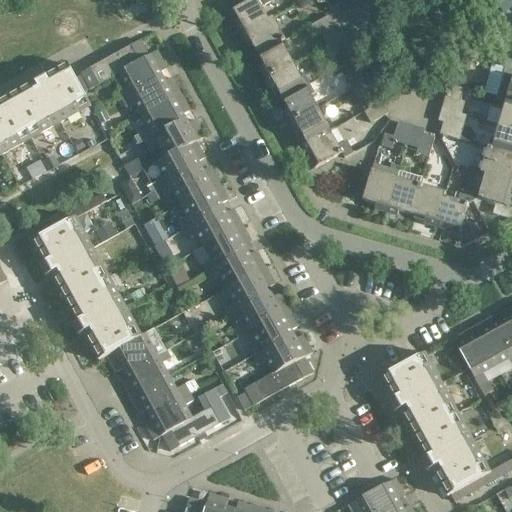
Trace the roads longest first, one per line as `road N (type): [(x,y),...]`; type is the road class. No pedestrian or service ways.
road 1 (tertiary): [(182,0),(298,220),(441,267)]
road 2 (residential): [(441,267),(441,297),(427,320),(353,357),(316,403),(157,485)]
road 3 (residential): [(157,485),(117,466),(42,322)]
